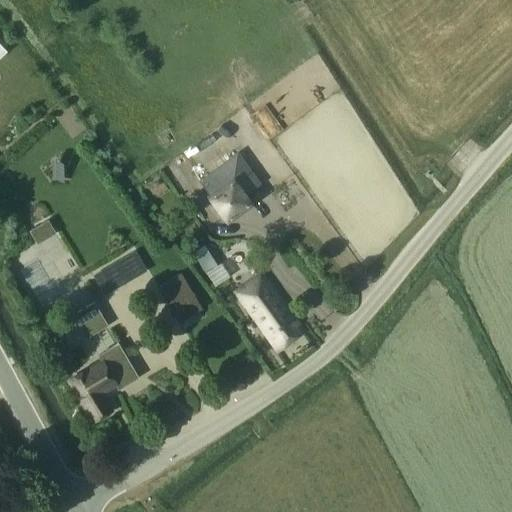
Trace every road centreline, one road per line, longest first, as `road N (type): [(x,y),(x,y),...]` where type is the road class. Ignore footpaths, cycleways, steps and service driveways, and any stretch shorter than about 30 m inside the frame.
road 1 (unclassified): [(84,502),(292,380),(341,341),(511,149)]
road 2 (unclassified): [(84,502),(0,357)]
